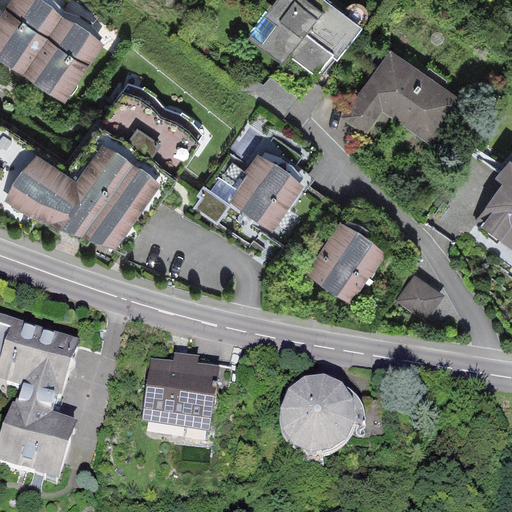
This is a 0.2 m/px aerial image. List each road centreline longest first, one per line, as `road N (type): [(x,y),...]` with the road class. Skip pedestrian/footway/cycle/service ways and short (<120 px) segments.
road 1 (tertiary): [(487,374),(240,331),(0,255)]
road 2 (residential): [(487,374),(490,353),(479,324),(427,244),(297,117)]
road 3 (unknown): [(124,298),(96,443)]
